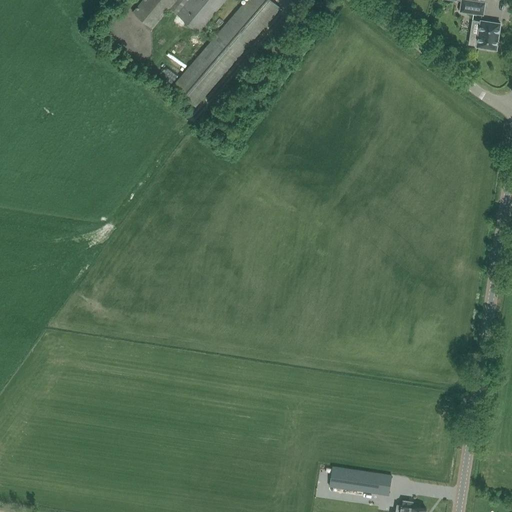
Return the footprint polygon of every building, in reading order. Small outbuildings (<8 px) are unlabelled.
[(142,0),(133,12),(152,28),(169,7),(198,32),(224,0),(142,0)] [(272,0),(246,0),(173,86),(195,106),(280,7),(272,0)] [(460,0),(462,0),(461,11),(482,14),(483,14),(485,2),(484,2),(484,0),(460,0)] [(477,46),(488,48),(488,49),(494,50),(495,49),(497,49),(501,23),(481,20),(481,21),(473,20),(469,43),(477,45),(477,46)] [(267,44),(269,57),(287,55),(286,42),(267,44)] [(259,87),(257,75),(239,77),(240,90),(259,87)] [(228,108),(210,111),(212,124),(230,122),(228,108)] [(412,449),(312,432),(309,452),(409,468),(412,449)] [(333,466),(330,486),(389,495),(392,475),(333,466)] [(198,509),(223,511),(386,511),(388,505),(204,485),(203,495),(199,495),(198,509)] [(426,511),(427,509),(413,507),(413,501),(403,500),(400,511),(426,511)]
